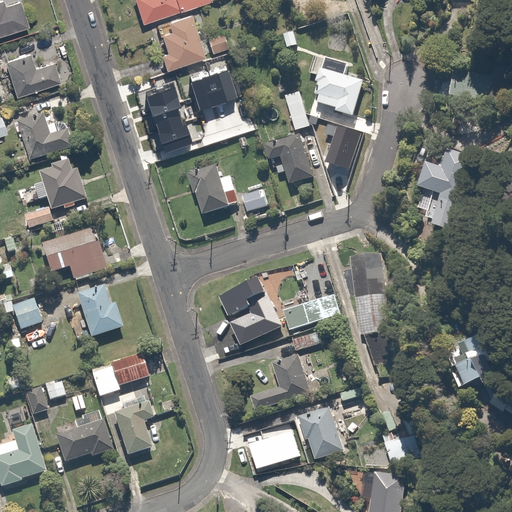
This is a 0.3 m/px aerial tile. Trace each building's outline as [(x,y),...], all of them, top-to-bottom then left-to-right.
[(138,29),(223,0),(128,0),(129,0),(138,29)] [(0,40),(25,32),(18,8),(0,13),(0,40)] [(201,61),(187,18),(164,26),(168,37),(159,40),(165,58),(157,61),(162,74),(201,61)] [(217,38),(205,41),(209,56),(221,53),(217,38)] [(289,39),(280,41),(282,53),(292,52),(289,39)] [(143,45),(128,51),(132,60),(146,55),(143,45)] [(29,57),(3,65),(14,100),(56,86),(49,67),(34,72),(29,57)] [(347,62),(325,57),(317,89),(323,91),(320,102),(337,106),(336,111),(355,116),(364,77),(344,72),(347,62)] [(455,68),(452,96),(508,102),(511,71),(507,71),(494,69),(494,72),(455,68)] [(213,101),(207,78),(151,96),(155,108),(161,106),(172,135),(195,129),(206,135),(209,148),(227,141),(234,139),(230,122),(223,124),(220,110),(213,101)] [(291,98),(278,102),(289,139),(301,135),(291,98)] [(40,120),(13,128),(24,167),(70,155),(65,137),(46,143),(40,120)] [(350,170),(361,132),(338,125),(326,163),(350,170)] [(295,145),(259,154),(262,169),(273,167),(279,194),(305,187),(295,145)] [(432,239),(454,167),(432,160),(428,175),(413,170),(404,199),(425,206),(416,235),(432,239)] [(50,176),(39,179),(50,216),(85,206),(76,176),(70,178),(66,166),(49,171),(50,176)] [(213,174),(181,184),(186,200),(190,199),(198,224),(226,215),(224,211),(232,209),(225,184),(217,187),(213,174)] [(253,197),(234,203),(239,219),(258,213),(253,197)] [(48,214),(22,222),(25,235),(51,227),(48,214)] [(11,236),(2,240),(7,253),(16,250),(11,236)] [(89,237),(35,254),(44,283),(66,276),(70,287),(101,278),(89,237)] [(364,268),(340,268),(340,347),(365,347),(364,268)] [(331,273),(321,276),(326,293),(336,290),(331,273)] [(271,337),(250,286),(210,304),(219,326),(239,318),(242,323),(221,332),(231,356),(271,337)] [(101,293),(73,302),(88,344),(120,333),(112,309),(107,310),(101,293)] [(30,307),(8,314),(15,336),(37,329),(30,307)] [(316,308),(272,323),(278,340),(322,326),(316,308)] [(320,331),(292,341),(296,352),(324,342),(320,331)] [(448,353),(437,359),(454,397),(478,387),(479,391),(490,386),(482,370),(487,368),(475,342),(462,347),(460,342),(446,349),(448,353)] [(141,361),(110,371),(117,392),(148,382),(141,361)] [(239,408),(244,422),(300,402),(286,363),(259,372),(268,397),(239,408)] [(106,375),(89,381),(98,405),(115,399),(106,375)] [(59,401),(55,391),(36,397),(39,407),(59,401)] [(82,394),(70,397),(75,412),(86,408),(82,394)] [(36,397),(22,401),(28,420),(42,416),(36,397)] [(145,408),(106,417),(118,464),(145,458),(138,428),(149,425),(145,408)] [(325,464),(315,416),(284,422),(290,453),(295,452),(299,469),(325,464)] [(100,429),(49,443),(58,473),(77,467),(77,469),(96,463),(97,468),(110,465),(100,429)] [(44,477),(28,433),(9,440),(11,447),(0,450),(0,495),(0,496),(20,489),(18,486),(44,477)] [(397,447),(369,451),(372,473),(400,469),(397,447)] [(381,511),(383,487),(357,485),(354,511),(381,511)]
